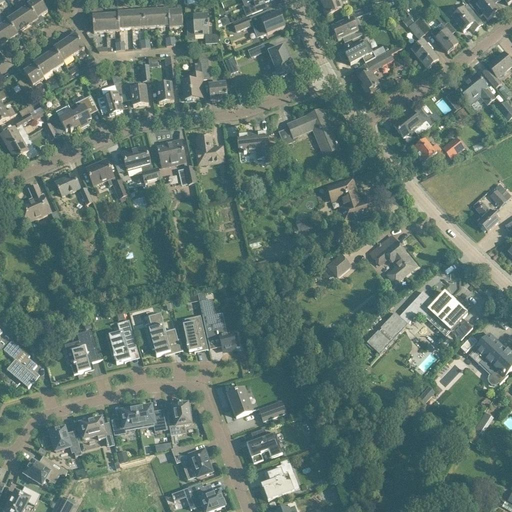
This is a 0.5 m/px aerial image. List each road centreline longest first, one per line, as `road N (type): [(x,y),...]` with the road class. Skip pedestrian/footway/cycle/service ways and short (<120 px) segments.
road 1 (residential): [(0,452),(15,450),(35,418),(51,412),(153,387),(199,388),(247,511)]
road 2 (residential): [(0,185),(138,127),(252,112),(330,79)]
road 3 (residential): [(511,286),(362,123)]
road 4 (residential): [(0,70),(96,5),(191,0)]
road 5 (residential): [(362,123),(444,76),(511,23)]
